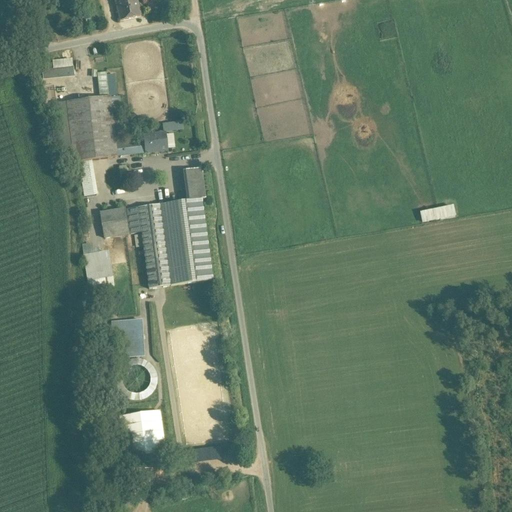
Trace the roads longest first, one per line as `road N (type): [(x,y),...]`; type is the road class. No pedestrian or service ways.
road 1 (track): [(197,20),(270,511)]
road 2 (track): [(0,60),(197,20)]
